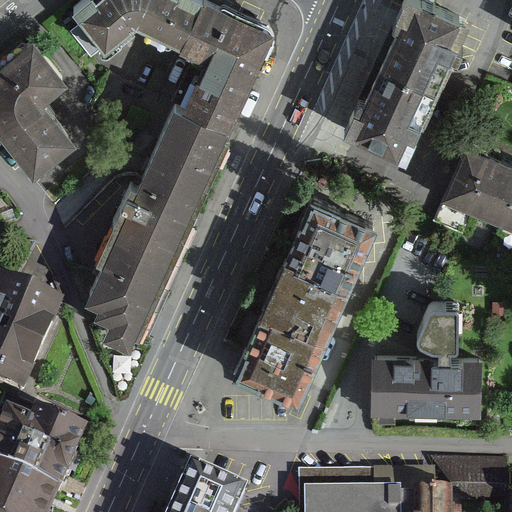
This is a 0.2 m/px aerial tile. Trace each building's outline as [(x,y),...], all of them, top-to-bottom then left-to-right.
[(143,12),(147,13),(192,32),(205,0),(80,0),(79,1),(110,39),(143,12)] [(281,17),(240,0),(205,0),(192,32),(190,35),(213,45),(192,94),(238,115),(281,17)] [(429,81),(461,12),(434,0),(401,0),(375,57),(429,81)] [(40,25),(9,49),(0,58),(0,120),(36,168),(84,130),(51,88),(75,70),(40,25)] [(397,150),(429,81),(375,57),(343,126),(397,150)] [(139,335),(238,115),(192,94),(186,92),(99,287),(108,291),(103,301),(118,307),(111,322),(139,335)] [(511,155),(472,137),(448,188),(511,218),(511,155)] [(309,190),(284,250),(345,276),(371,216),(309,190)] [(284,250),(259,310),(320,336),(345,276),(284,250)] [(66,297),(10,273),(0,296),(0,377),(26,389),(66,297)] [(448,354),(460,354),(461,340),(468,340),(468,295),(441,295),(428,326),(439,337),(448,337),(448,354)] [(259,310),(233,369),(295,395),(320,336),(259,310)] [(448,354),(377,354),(377,408),(490,408),(490,354),(460,354),(448,354)] [(14,405),(0,437),(0,458),(66,487),(93,425),(44,404),(39,416),(14,405)] [(55,511),(66,487),(0,458),(0,511),(55,511)] [(244,511),(256,485),(199,461),(176,511),(244,511)] [(407,511),(407,487),(302,487),(302,511),(407,511)] [(461,511),(461,487),(423,487),(423,511),(461,511)]
